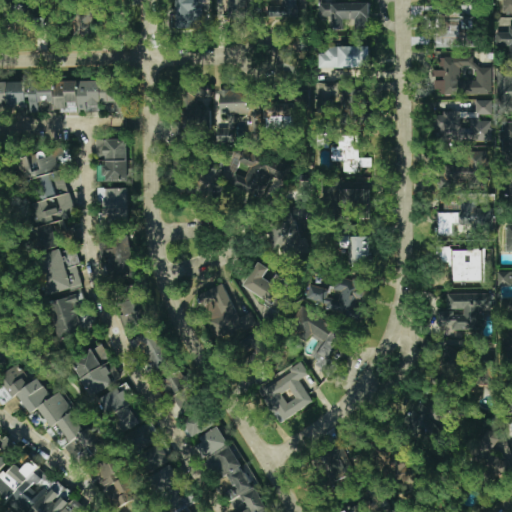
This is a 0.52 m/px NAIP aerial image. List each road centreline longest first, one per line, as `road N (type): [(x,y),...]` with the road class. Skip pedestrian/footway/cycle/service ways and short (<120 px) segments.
road 1 (residential): [(295,511),(193,346),(163,275),(153,211),(149,0)]
road 2 (residential): [(270,462),(365,389),(401,317),(403,0)]
road 3 (residential): [(302,58),(0,58)]
road 4 (residential): [(163,275),(226,257),(237,241),(223,229),(156,233)]
